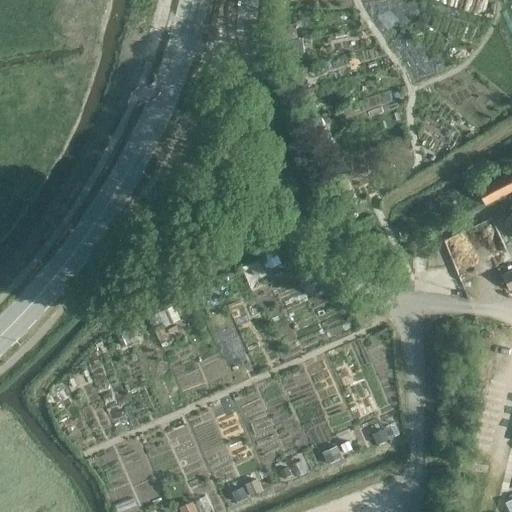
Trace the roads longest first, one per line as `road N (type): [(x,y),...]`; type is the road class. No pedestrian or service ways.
road 1 (unclassified): [(408,312),(323,262),(283,208),(240,40),(249,0)]
road 2 (secondary): [(121,195),(151,168),(173,127),(212,0)]
road 3 (secondary): [(185,0),(155,115),(121,195)]
road 4 (unclassified): [(407,511),(414,451),(408,312)]
road 5 (secondary): [(0,336),(55,282),(121,195)]
